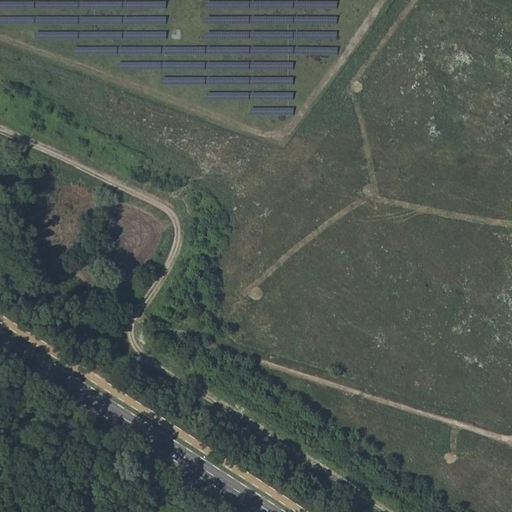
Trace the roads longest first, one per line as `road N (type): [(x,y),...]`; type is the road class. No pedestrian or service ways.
road 1 (track): [(386,511),(130,340),(131,318),(175,249),(170,210),(0,130)]
road 2 (track): [(383,0),(290,127),(272,133),(0,35)]
road 3 (track): [(204,343),(511,441)]
road 4 (secondary): [(0,338),(271,511)]
